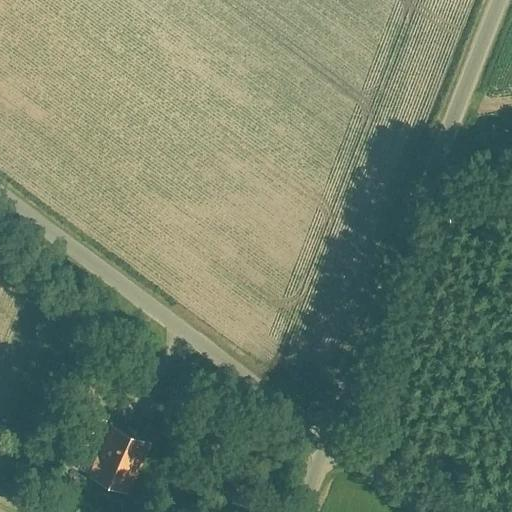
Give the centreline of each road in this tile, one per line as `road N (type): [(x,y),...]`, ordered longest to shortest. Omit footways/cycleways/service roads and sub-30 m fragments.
road 1 (unclassified): [(500,0),(323,443)]
road 2 (unclassified): [(0,198),(323,443)]
